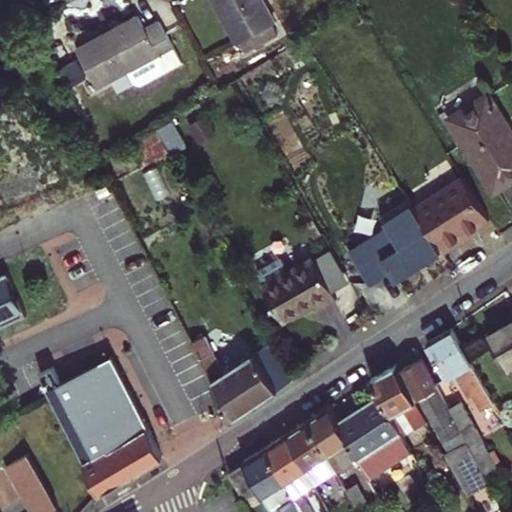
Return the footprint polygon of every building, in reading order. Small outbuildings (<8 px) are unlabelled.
[(213,0),(221,12),(226,9),(221,0),(213,0)] [(263,0),(221,0),(226,9),(221,12),(238,43),(240,42),(248,37),(253,47),(278,33),(273,24),(276,22),(263,0)] [(350,15),(354,23),(363,18),(359,10),(350,15)] [(142,21),(139,16),(125,23),(108,32),(112,38),(142,21)] [(183,63),(160,21),(146,28),(142,21),(112,38),(108,32),(77,49),(98,86),(132,68),(158,53),(167,69),(168,71),(183,63)] [(240,42),(245,51),(253,47),(248,37),(240,42)] [(132,68),(140,84),(167,69),(158,53),(132,68)] [(69,86),(86,78),(77,60),(61,68),(69,86)] [(449,117),(495,191),(511,180),(511,126),(490,92),(449,117)] [(0,221),(68,197),(31,95),(0,106),(0,221)] [(143,165),(170,150),(159,130),(132,145),(143,165)] [(462,237),(490,219),(466,181),(465,179),(416,209),(441,250),(462,237)] [(389,227),(371,239),(391,270),(396,279),(414,268),(441,250),(416,209),(409,198),(382,215),(389,227)] [(350,251),(370,283),(391,270),(371,239),(350,251)] [(332,248),(314,257),(333,291),(351,281),(332,248)] [(263,285),(283,321),(314,303),(317,310),(322,307),(337,298),(333,291),(314,257),(314,256),(290,270),(282,256),(258,270),(265,283),(263,285)] [(0,326),(28,314),(9,270),(0,274),(0,326)] [(487,334),(508,370),(511,367),(511,319),(508,322),(487,334)] [(457,374),(471,396),(476,394),(484,409),(495,402),(454,330),(437,338),(428,342),(449,379),(457,374)] [(270,342),(225,372),(207,334),(198,338),(193,340),(193,341),(232,419),(269,395),(294,379),(270,342)] [(47,389),(100,494),(140,471),(163,457),(149,426),(114,355),(63,381),(54,365),(41,372),(49,388),(47,389)] [(411,364),(404,367),(452,454),(455,459),(451,460),(470,495),(491,483),(487,475),(450,408),(422,358),(411,364)] [(385,371),(372,378),(373,380),(381,393),(404,434),(428,420),(397,364),(385,371)] [(359,457),(362,463),(371,479),(412,449),(404,434),(381,393),(361,407),(339,421),(359,457)] [(500,468),(462,401),(450,408),(487,475),(500,468)] [(492,422),(503,416),(495,402),(484,409),(492,422)] [(339,421),(330,406),(319,413),(310,419),(337,471),(340,476),(345,473),(342,467),(359,457),(339,421)] [(315,483),(337,471),(310,419),(297,428),(288,434),(307,468),(315,483)] [(316,511),(309,499),(304,498),(301,493),(293,477),(307,468),(288,434),(279,440),(268,447),(295,497),(303,511),(316,511)] [(295,497),(268,447),(250,457),(245,460),(246,462),(229,472),(245,501),(262,491),(273,511),(280,511),(282,511),(279,507),(295,497)] [(7,465),(34,511),(60,511),(57,506),(59,505),(29,452),(7,465)] [(342,467),(345,473),(362,463),(359,457),(342,467)] [(470,495),(451,460),(451,461),(469,495),(470,495)] [(301,493),(315,483),(307,468),(293,477),(301,493)] [(370,505),(357,482),(347,488),(359,511),(370,505)] [(303,511),(295,497),(279,507),(282,511),(280,511),(303,511)]
